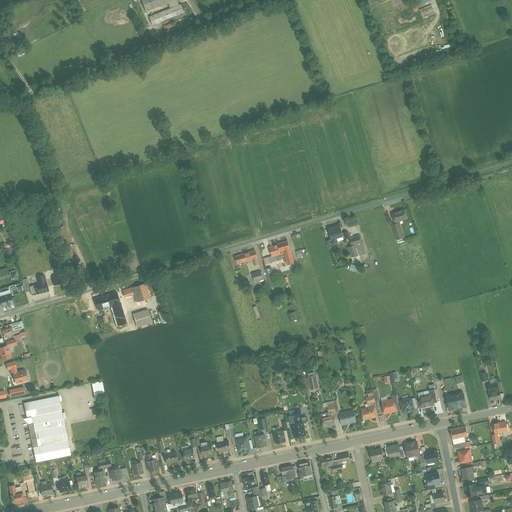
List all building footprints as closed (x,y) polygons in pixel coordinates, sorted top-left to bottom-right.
[(141,0),(146,11),(168,3),(175,0),(141,0)] [(177,0),(175,0),(168,3),(171,9),(178,6),(179,5),(177,0)] [(171,9),(149,17),(152,25),(181,13),(178,6),(171,9)] [(431,6),(420,10),(423,19),(435,14),(431,6)] [(172,23),(163,27),(165,33),(175,29),(172,23)] [(16,33),(9,37),(13,43),(20,39),(16,33)] [(404,210),(393,214),(396,222),(407,219),(404,210)] [(347,221),(349,227),(359,224),(357,218),(347,221)] [(397,224),(393,226),(398,240),(404,238),(400,226),(398,226),(397,224)] [(340,225),(328,228),(331,238),(336,237),(343,235),(340,225)] [(71,258),(61,227),(57,229),(66,259),(71,258)] [(360,235),(350,238),(352,245),(356,244),(356,245),(362,243),(360,235)] [(331,238),(327,240),(329,246),(338,243),(336,237),(331,238)] [(288,241),(278,244),(278,245),(280,251),(285,250),(290,249),(288,241)] [(364,249),(362,243),(356,245),(357,251),(364,249)] [(352,245),(348,247),(351,257),(359,255),(357,251),(356,245),(356,244),(352,245)] [(278,245),(270,247),(273,256),(268,257),(270,263),(277,261),(278,264),(284,262),(282,256),(283,255),(282,253),(281,253),(280,251),(278,245)] [(294,263),(290,249),(285,250),(285,252),(289,265),(294,263)] [(255,251),(245,253),(247,261),(253,259),(255,266),(259,264),(257,258),(255,251)] [(245,253),(236,256),(238,264),(247,261),(245,253)] [(362,267),(352,264),(350,270),(360,273),(362,267)] [(277,285),(271,267),(265,269),(271,287),(277,285)] [(18,270),(10,272),(13,279),(20,277),(18,270)] [(261,271),(253,274),(255,281),(259,280),(264,279),(261,271)] [(30,286),(29,286),(31,291),(32,295),(48,291),(44,275),(37,277),(38,282),(39,281),(40,284),(30,286)] [(28,278),(25,279),(26,283),(23,284),(25,292),(31,291),(29,286),(30,286),(28,278)] [(146,283),(133,287),(137,302),(150,298),(146,283)] [(117,292),(95,299),(98,310),(112,306),(112,305),(120,302),(117,292)] [(0,298),(0,297),(0,298),(2,305),(3,307),(13,303),(10,295),(0,298)] [(120,302),(112,305),(112,306),(118,325),(126,323),(120,302)] [(148,309),(133,314),(137,327),(152,322),(148,309)] [(157,311),(161,323),(166,321),(162,310),(157,311)] [(295,312),(289,314),(291,321),(297,319),(295,312)] [(10,327),(2,329),(3,330),(4,333),(3,333),(3,334),(4,336),(5,337),(13,335),(13,334),(12,330),(17,329),(17,328),(14,329),(12,324),(9,325),(10,327)] [(15,339),(6,342),(8,346),(8,347),(17,345),(15,339)] [(8,346),(0,347),(0,352),(3,359),(11,357),(8,347),(8,346)] [(14,361),(7,364),(9,370),(13,369),(16,368),(14,361)] [(18,372),(16,368),(13,369),(14,373),(17,383),(23,381),(22,379),(27,378),(26,375),(27,375),(26,374),(27,374),(28,373),(27,371),(26,371),(25,371),(25,370),(18,372)] [(309,377),(307,377),(310,390),(319,388),(316,375),(315,375),(309,377)] [(462,375),(456,377),(457,384),(464,382),(462,375)] [(451,378),(444,380),(446,386),(453,385),(451,378)] [(102,381),(92,383),(95,399),(105,397),(102,381)] [(498,383),(488,385),(490,392),(499,390),(498,383)] [(24,387),(9,390),(11,396),(25,393),(24,387)] [(424,392),(418,393),(420,402),(421,408),(434,405),(433,399),(437,398),(435,389),(429,390),(431,395),(425,397),(424,392)] [(499,390),(490,392),(491,401),(502,398),(500,390),(499,390)] [(464,393),(455,395),(458,408),(467,406),(464,393)] [(455,395),(447,397),(450,410),(458,408),(455,395)] [(59,396),(25,403),(24,403),(27,418),(32,417),(38,446),(33,447),(36,462),(39,461),(71,455),(59,396)] [(392,399),(382,402),(385,413),(397,410),(395,405),(394,399),(392,399)] [(411,399),(401,401),(404,411),(407,410),(407,411),(408,411),(407,410),(410,409),(410,410),(411,410),(414,409),(414,408),(412,399),(411,399)] [(333,401),(327,403),(328,406),(329,412),(335,411),(333,401)] [(373,406),(362,409),(364,419),(371,417),(371,418),(376,417),(373,406)] [(349,413),(340,415),(339,412),(342,425),(356,421),(353,409),(353,411),(349,412),(349,413)] [(299,416),(296,416),(296,414),(289,416),(291,424),(292,424),(293,429),(294,429),(296,437),(295,437),(301,436),(306,435),(306,434),(305,434),(303,427),(304,426),(303,421),(302,422),(300,422),(299,416)] [(328,417),(322,418),(324,428),(329,427),(329,426),(335,424),(333,416),(328,417)] [(266,418),(258,420),(258,421),(260,430),(268,428),(266,418)] [(501,422),(499,422),(499,423),(493,424),(495,433),(498,433),(500,434),(501,433),(502,432),(507,431),(507,429),(506,422),(502,423),(501,422)] [(466,426),(451,430),(453,439),(468,435),(466,426)] [(283,430),(274,432),(277,443),(286,441),(283,430)] [(261,435),(256,436),(258,447),(267,445),(264,434),(261,435)] [(237,445),(239,452),(242,451),(243,452),(246,451),(246,450),(250,449),(247,436),(236,439),(237,445)] [(229,441),(218,443),(220,452),(231,449),(229,441)] [(417,441),(411,442),(414,456),(420,455),(417,441)] [(411,442),(405,444),(408,457),(414,456),(411,442)] [(212,444),(207,445),(207,446),(201,447),(200,447),(202,456),(214,453),(212,444)] [(399,445),(388,447),(390,456),(401,454),(400,449),(399,445)] [(381,449),(375,450),(370,451),(372,460),(382,458),(384,458),(382,448),(381,449)] [(193,449),(182,451),(184,459),(190,458),(195,457),(193,449)] [(426,452),(426,455),(428,462),(429,465),(435,464),(435,463),(440,462),(437,450),(426,452)] [(470,450),(459,452),(461,463),(463,462),(472,461),(470,450)] [(176,452),(165,454),(167,463),(178,461),(176,452)] [(156,459),(152,460),(151,457),(152,457),(151,453),(146,454),(146,456),(147,461),(149,472),(158,470),(156,459)] [(349,453),(338,456),(339,460),(339,462),(341,461),(343,461),(343,463),(351,462),(350,458),(349,453)] [(332,457),(321,459),(323,465),(326,465),(326,466),(332,465),(332,463),(333,463),(333,461),(332,457)] [(140,462),(132,464),(133,470),(132,470),(133,475),(143,473),(140,462)] [(309,462),(299,464),(300,471),(310,468),(311,468),(309,462)] [(293,466),(282,468),(283,474),(286,473),(288,479),(295,478),(293,466)] [(474,466),(462,469),(464,479),(474,477),(473,471),(474,471),(474,466)] [(119,468),(111,470),(113,481),(122,479),(119,468)] [(103,470),(94,472),(95,478),(96,478),(97,484),(106,482),(103,470)] [(267,473),(261,475),(264,485),(270,484),(267,473)] [(439,473),(432,474),(432,475),(427,476),(427,475),(429,485),(440,482),(439,473)] [(33,475),(23,477),(24,482),(27,482),(29,492),(34,491),(32,481),(34,480),(33,475)] [(87,477),(82,478),(82,477),(77,478),(79,487),(89,485),(87,477)] [(249,477),(243,479),(246,489),(252,488),(249,477)] [(286,482),(282,482),(281,477),(277,477),(280,489),(287,487),(286,482)] [(68,479),(64,480),(64,481),(58,482),(58,481),(60,492),(71,489),(68,479)] [(232,481),(225,482),(226,483),(221,484),(222,492),(223,491),(227,491),(228,493),(234,492),(232,481)] [(390,482),(381,484),(383,495),(392,493),(390,482)] [(51,483),(40,486),(42,495),(47,494),(53,493),(51,483)] [(476,484),(466,487),(467,490),(466,491),(468,496),(480,493),(481,494),(485,494),(486,492),(487,490),(486,487),(485,486),(485,485),(477,487),(476,484)] [(213,485),(207,486),(210,497),(216,496),(213,485)] [(195,489),(187,490),(188,498),(197,496),(195,489)] [(29,492),(28,492),(29,499),(39,496),(37,490),(34,491),(29,492)] [(17,493),(11,494),(13,503),(25,500),(23,491),(17,493)] [(234,492),(228,493),(227,491),(223,491),(225,499),(235,497),(234,492)] [(181,492),(169,495),(171,504),(183,501),(181,492)] [(443,492),(434,494),(435,503),(445,501),(443,492)] [(257,496),(248,498),(250,508),(259,506),(257,496)] [(336,496),(329,498),(332,508),(334,508),(338,507),(337,506),(336,496)] [(164,497),(153,499),(155,506),(154,506),(154,507),(165,504),(164,497)] [(318,500),(312,501),(313,507),(308,508),(308,511),(315,511),(320,511),(318,500)] [(481,500),(471,502),(472,506),(473,511),(472,511),(474,511),(483,510),(481,500)] [(394,501),(385,502),(387,511),(393,511),(396,511),(394,501)]
